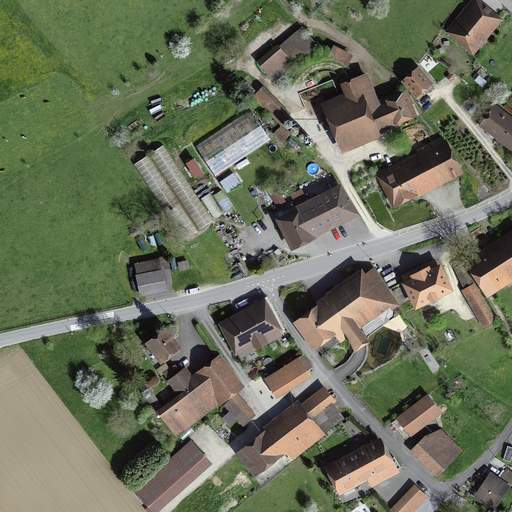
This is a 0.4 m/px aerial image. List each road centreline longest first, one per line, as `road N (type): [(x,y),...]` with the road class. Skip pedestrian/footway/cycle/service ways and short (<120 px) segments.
road 1 (residential): [(267,280),(327,372),(435,485),(462,478),(511,426)]
road 2 (tertiary): [(267,280),(0,341)]
road 3 (tertiary): [(511,198),(267,280)]
